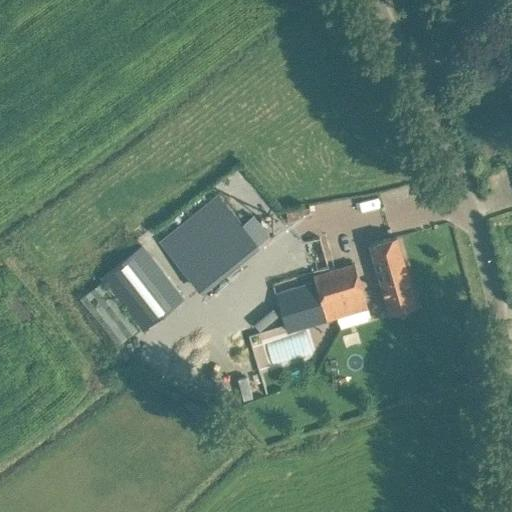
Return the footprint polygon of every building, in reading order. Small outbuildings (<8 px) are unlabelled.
[(340,187),(326,139),(283,151),(297,199),(340,187)] [(227,238),(238,256),(262,241),(250,223),(227,238)] [(396,235),(370,243),(390,312),(416,304),(396,235)] [(100,275),(142,330),(184,298),(141,243),(100,275)] [(315,280),(278,292),(290,332),(368,309),(354,263),(313,274),(315,280)] [(101,281),(90,289),(127,336),(137,328),(101,281)] [(126,337),(90,289),(80,297),(117,344),(126,337)] [(244,297),(197,314),(211,352),(258,335),(244,297)]
